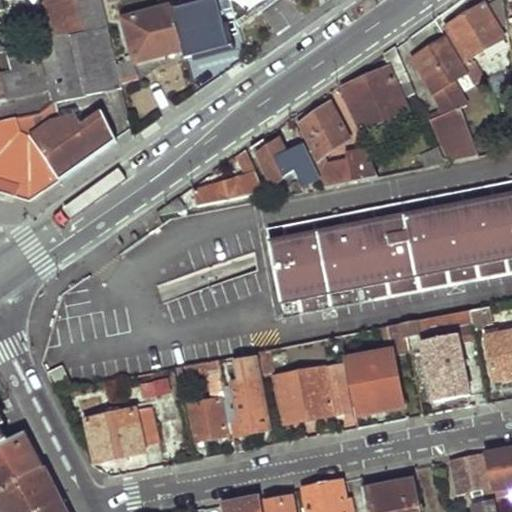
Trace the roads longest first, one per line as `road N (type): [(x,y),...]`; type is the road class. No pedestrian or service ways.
road 1 (primary): [(391,0),(0,280)]
road 2 (residential): [(511,426),(87,505)]
road 3 (residential): [(87,505),(0,332)]
